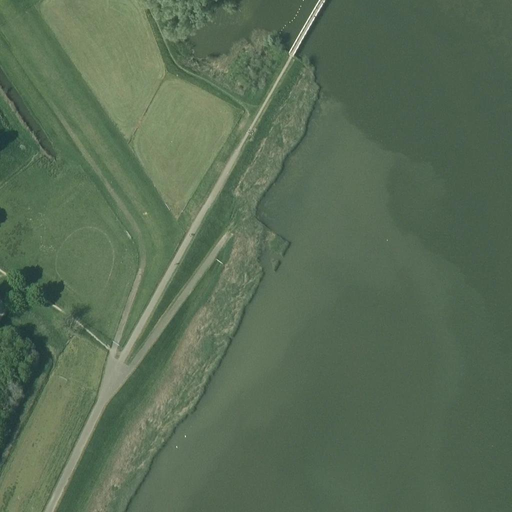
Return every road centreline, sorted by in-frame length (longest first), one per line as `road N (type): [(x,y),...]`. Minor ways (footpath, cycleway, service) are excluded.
road 1 (track): [(112,352),(143,265),(139,238),(0,24)]
road 2 (track): [(109,385),(237,149)]
road 3 (track): [(109,385),(236,221)]
road 4 (track): [(48,511),(109,385)]
